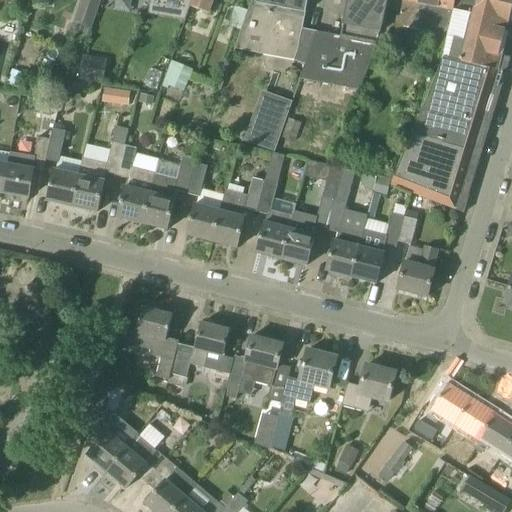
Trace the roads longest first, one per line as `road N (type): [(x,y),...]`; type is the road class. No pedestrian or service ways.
road 1 (residential): [(441,344),(0,234)]
road 2 (residential): [(441,344),(504,144)]
